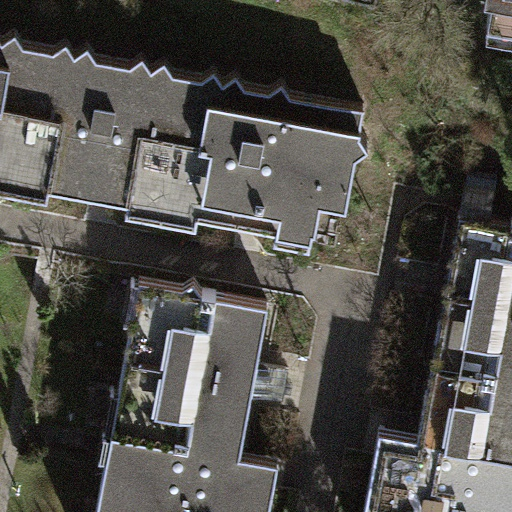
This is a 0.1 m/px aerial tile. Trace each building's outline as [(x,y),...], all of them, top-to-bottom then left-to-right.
[(0,163),(14,166),(35,43),(22,41),(21,41),(14,25),(0,37),(0,163)] [(127,184),(162,191),(184,72),(171,69),(163,53),(149,65),(141,49),(129,61),(95,55),(87,38),(73,51),(65,34),(52,47),(35,43),(14,166),(46,172),(44,181),(124,197),(127,184)] [(201,75),(184,72),(162,191),(196,197),(194,209),(275,225),(277,214),(311,221),(320,174),(347,179),(353,147),(370,139),(357,125),(361,105),(289,91),(281,75),(268,87),(243,83),(236,67),(221,79),(214,62),(201,75)] [(511,215),(460,205),(432,355),(511,370),(511,215)] [(138,273),(112,423),(223,442),(227,418),(245,422),(249,400),(230,397),(239,341),(256,344),(260,320),(243,317),(247,294),(199,285),(192,276),(182,283),(138,273)] [(511,511),(511,370),(432,355),(419,427),(377,419),(359,511),(511,511)] [(265,511),(276,452),(223,442),(112,423),(96,511),(265,511)]
